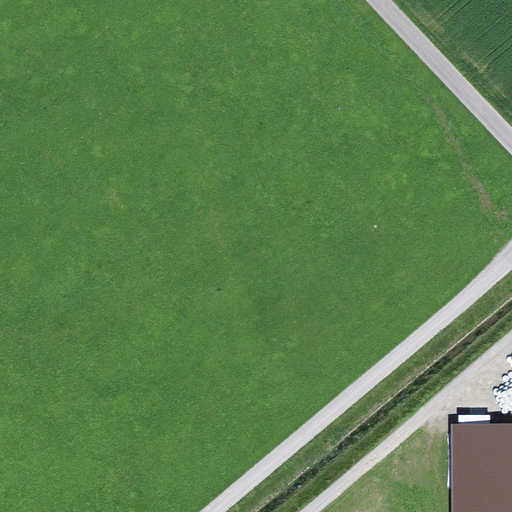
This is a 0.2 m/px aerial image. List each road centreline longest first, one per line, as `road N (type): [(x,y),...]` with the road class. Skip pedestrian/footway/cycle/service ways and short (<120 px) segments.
road 1 (track): [(217,511),(511,258)]
road 2 (track): [(311,511),(511,341)]
road 3 (unclassified): [(380,0),(511,143)]
